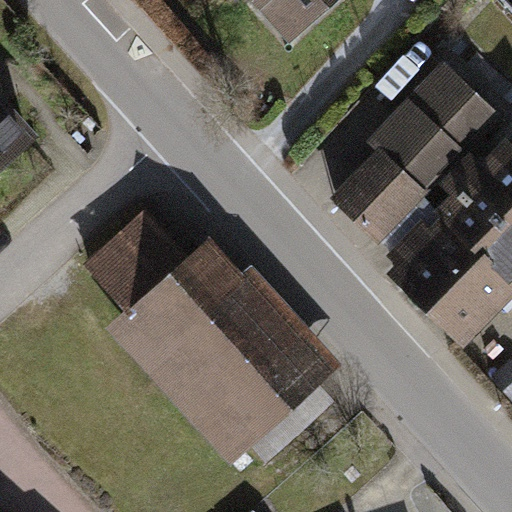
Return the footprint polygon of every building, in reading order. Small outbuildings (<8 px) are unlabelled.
[(340,0),(252,0),(292,44),(340,0)] [(501,116),(444,62),(367,141),(376,150),(380,145),(427,192),(501,116)] [(0,89),(0,175),(43,137),(0,89)] [(427,192),(380,145),(376,150),(329,197),(398,265),(389,273),(464,347),(511,298),(511,142),(507,137),(482,163),(472,153),(440,184),(450,193),(439,203),(427,192)] [(193,258),(150,211),(87,268),(129,314),(111,330),(236,468),(349,367),(257,266),(246,275),(214,239),(193,258)]
